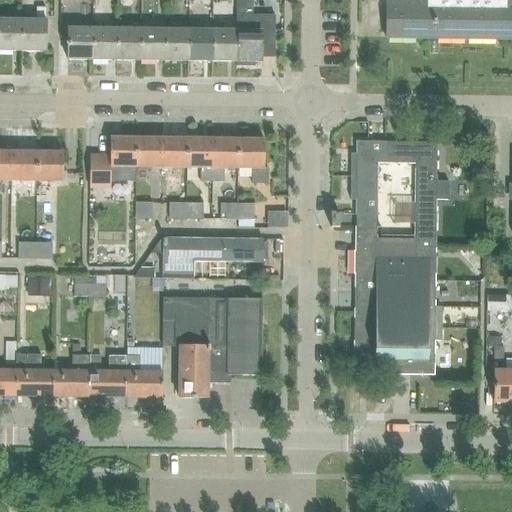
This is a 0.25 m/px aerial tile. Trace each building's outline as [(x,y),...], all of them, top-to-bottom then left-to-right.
[(236,63),(236,67),(254,67),(254,63),(261,63),(261,32),(274,32),(275,16),(250,16),(249,0),(236,0),(236,30),(236,63)] [(511,0),(383,0),(385,0),(385,39),(511,40),(511,0)] [(0,19),(0,52),(20,52),(20,20),(0,19)] [(20,20),(20,52),(45,53),(45,20),(20,20)] [(68,29),(67,61),(91,61),(92,29),(68,29)] [(92,29),(91,61),(115,61),(116,29),(92,29)] [(116,29),(115,61),(140,62),(140,29),(116,29)] [(140,29),(140,62),(164,62),(164,30),(140,29)] [(188,30),(164,30),(164,62),(188,62),(188,30)] [(188,30),(188,62),(212,62),(212,30),(188,30)] [(212,30),(212,62),(236,63),(236,30),(212,30)] [(89,156),(88,189),(110,189),(110,182),(135,183),(135,167),(134,167),(135,139),(109,139),(109,156),(89,156)] [(135,139),(134,167),(135,167),(160,168),(160,139),(135,139)] [(160,139),(160,168),(186,168),(186,139),(160,139)] [(186,139),(186,168),(199,168),(199,183),(212,183),(212,168),(212,139),(186,139)] [(212,168),(212,183),(222,183),(223,168),(237,168),(237,140),(212,139),(212,168)] [(237,140),(237,168),(251,169),(251,184),(267,184),(267,168),(263,168),(263,140),(237,140)] [(351,166),(351,200),(356,200),(355,215),(378,216),(379,164),(415,165),(414,239),(415,239),(414,248),(435,248),(437,142),(420,142),(412,142),(392,142),(383,142),(356,141),(356,154),(351,154),(351,166)] [(0,152),(0,181),(11,182),(11,153),(0,152)] [(11,153),(11,182),(37,182),(37,153),(11,153)] [(37,153),(37,182),(63,182),(63,154),(37,153)] [(134,204),(134,220),(151,220),(151,219),(151,204),(134,204)] [(168,204),(168,220),(186,220),(186,204),(168,204)] [(186,204),(186,220),(201,220),(202,205),(186,204)] [(219,205),(219,221),(236,221),(237,205),(219,205)] [(237,205),(236,221),(253,221),(253,206),(237,205)] [(354,279),(353,375),(434,377),(434,342),(440,342),(441,308),(435,308),(435,257),(438,257),(438,252),(435,252),(435,248),(414,248),(415,239),(414,239),(378,238),(379,227),(355,227),(354,279)] [(161,278),(192,279),(192,262),(223,263),(262,263),(262,240),(161,239),(161,278)] [(18,244),(18,259),(35,260),(36,244),(18,244)] [(36,244),(35,260),(52,260),(52,244),(36,244)] [(0,275),(0,291),(4,292),(4,288),(16,289),(16,276),(0,275)] [(73,278),(72,298),(89,298),(89,278),(73,278)] [(89,278),(89,298),(105,298),(105,286),(105,278),(89,278)] [(207,299),(161,298),(162,348),(172,348),(179,348),(179,373),(178,399),(207,400),(207,384),(207,379),(229,379),(229,376),(260,376),(261,299),(207,299)] [(493,349),(493,363),(503,363),(503,349),(493,349)] [(15,371),(15,397),(51,398),(52,372),(40,372),(41,355),(16,355),(16,358),(15,371)] [(52,372),(51,398),(88,398),(88,356),(72,356),(72,372),(52,372)] [(88,356),(88,398),(124,399),(124,357),(109,356),(109,373),(100,373),(100,356),(88,356)] [(124,357),(124,399),(161,399),(161,374),(138,373),(139,357),(124,357)] [(0,371),(0,396),(15,397),(15,371),(10,371),(0,371)] [(511,373),(493,373),(492,403),(511,403),(511,373)]
